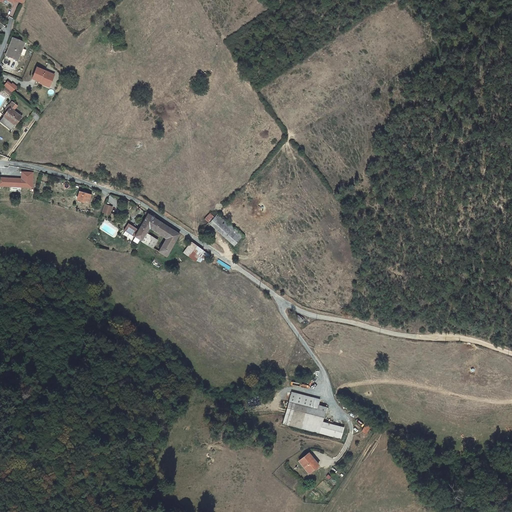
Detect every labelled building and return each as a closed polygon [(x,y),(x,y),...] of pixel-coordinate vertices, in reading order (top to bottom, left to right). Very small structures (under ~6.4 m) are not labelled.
[(27,46),(15,41),(9,59),(21,63),(27,46)] [(35,81),(45,85),(45,83),(54,87),(58,77),(40,69),(35,81)] [(7,89),(10,92),(15,95),(19,90),(15,86),(14,88),(10,85),(7,89)] [(12,112),(14,109),(9,104),(8,107),(6,106),(2,113),(4,114),(2,118),(16,126),(21,117),(12,112)] [(30,118),(37,124),(41,119),(34,113),(30,118)] [(92,194),(80,191),(77,200),(88,203),(92,194)] [(244,235),(219,214),(210,224),(236,245),(244,235)] [(142,241),(143,239),(145,235),(149,230),(155,219),(148,215),(139,230),(129,223),(125,231),(142,241)] [(162,233),(166,226),(155,219),(149,230),(157,234),(159,231),(162,233)] [(166,240),(172,230),(166,226),(162,233),(159,231),(157,234),(166,240)] [(168,257),(181,235),(172,230),(166,240),(159,252),(168,257)] [(157,242),(145,235),(143,239),(146,241),(145,243),(153,248),(157,242)] [(195,262),(203,250),(190,242),(182,253),(195,262)] [(282,423),(319,433),(323,421),(323,419),(324,419),(327,411),(328,411),(329,408),(319,405),(321,400),(291,392),(282,423)] [(323,421),(319,433),(341,439),(344,427),(323,421)] [(371,426),(367,423),(362,430),(367,433),(371,426)] [(307,466),(312,472),(319,466),(309,454),(299,462),(304,468),(307,466)]
